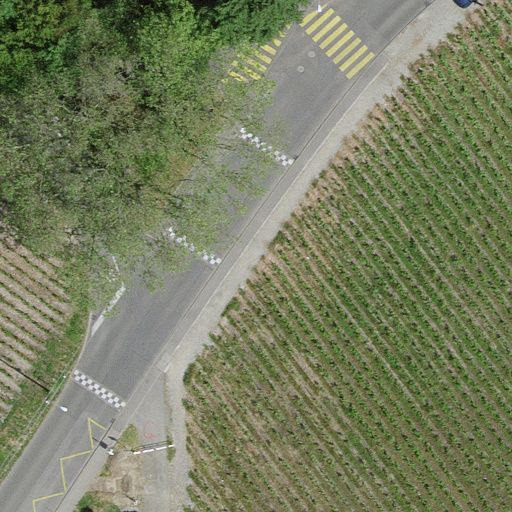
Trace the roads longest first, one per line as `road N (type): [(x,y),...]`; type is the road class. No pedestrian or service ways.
road 1 (residential): [(326,61),(0,87)]
road 2 (tertiary): [(326,61),(140,327)]
road 3 (residential): [(140,327),(82,181),(50,135),(0,88)]
road 4 (tertiary): [(140,327),(19,511)]
road 5 (track): [(156,511),(140,327)]
